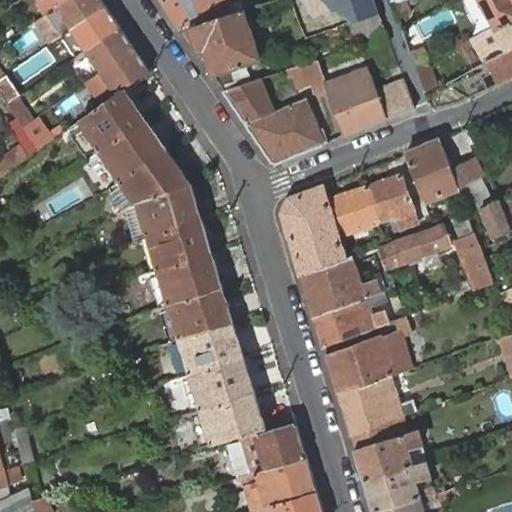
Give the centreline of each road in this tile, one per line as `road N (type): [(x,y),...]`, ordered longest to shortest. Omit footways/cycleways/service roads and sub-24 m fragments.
road 1 (residential): [(255,189),(353,511)]
road 2 (residential): [(511,87),(255,189)]
road 3 (residential): [(132,0),(255,189)]
